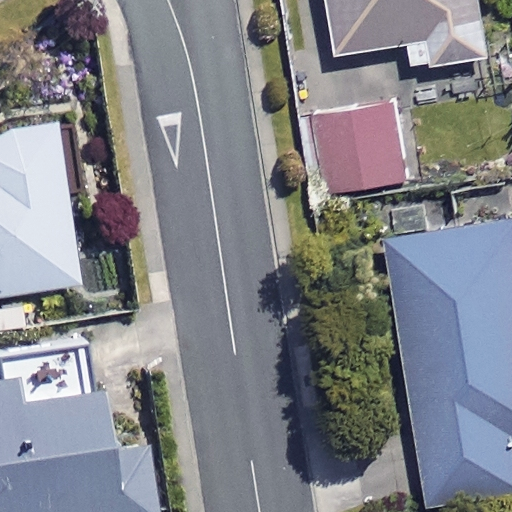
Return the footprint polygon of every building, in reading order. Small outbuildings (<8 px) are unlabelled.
[(486,48),(478,0),(326,0),(334,46),(406,35),(410,60),(486,48)] [(402,175),(395,97),(313,104),(320,182),(402,175)] [(0,285),(72,273),(46,112),(0,119),(0,285)] [(511,237),(505,192),(456,199),(459,219),(386,230),(426,500),(511,486),(511,424),(511,237)] [(0,359),(0,511),(7,511),(32,509),(32,511),(137,511),(147,511),(136,434),(97,439),(88,376),(4,388),(0,359)]
